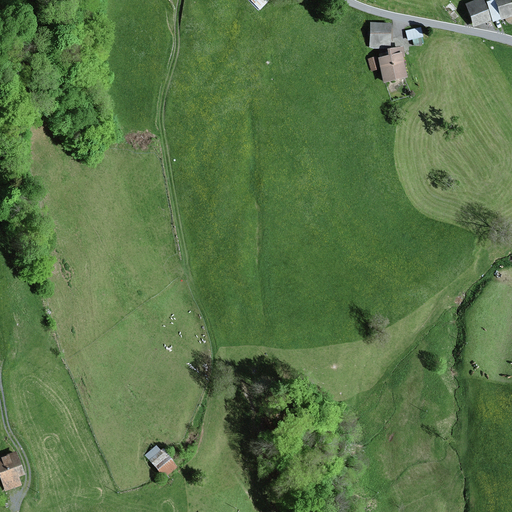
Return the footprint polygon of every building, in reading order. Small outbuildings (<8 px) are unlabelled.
[(270,0),(250,0),(260,10),(270,0)] [(483,0),(477,0),(465,4),(473,28),(491,22),(483,0)] [(501,20),(494,0),(492,0),(486,2),(493,22),(501,20)] [(511,5),(510,0),(494,0),(501,20),(511,16),(511,5)] [(391,24),(370,23),(369,47),(391,48),(391,24)] [(421,27),(405,31),(408,41),(412,40),(414,46),(424,44),(422,38),(423,37),(421,27)] [(403,47),(387,50),(389,57),(378,59),(383,83),(408,78),(403,58),(406,58),(403,47)] [(378,70),(375,57),(368,59),(371,72),(378,70)] [(156,446),(145,455),(165,480),(179,468),(163,449),(160,451),(156,446)] [(17,451),(0,457),(0,479),(5,492),(22,486),(19,478),(25,476),(17,451)]
